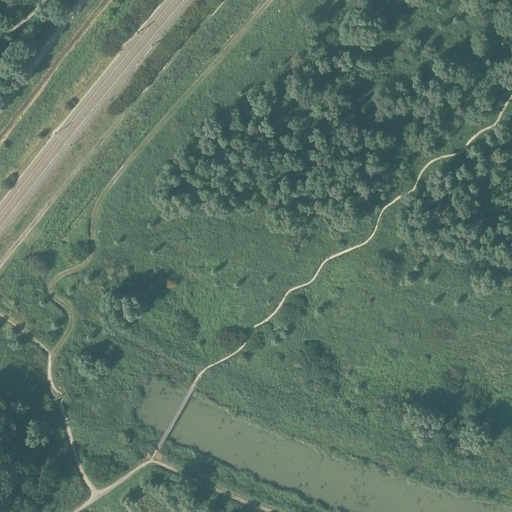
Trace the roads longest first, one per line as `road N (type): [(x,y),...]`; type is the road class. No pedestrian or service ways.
road 1 (track): [(53,353),(71,318),(51,285),(89,260),(102,196),(272,0)]
road 2 (track): [(0,265),(224,0)]
road 3 (track): [(97,494),(53,388),(53,353)]
road 4 (track): [(0,110),(84,0)]
